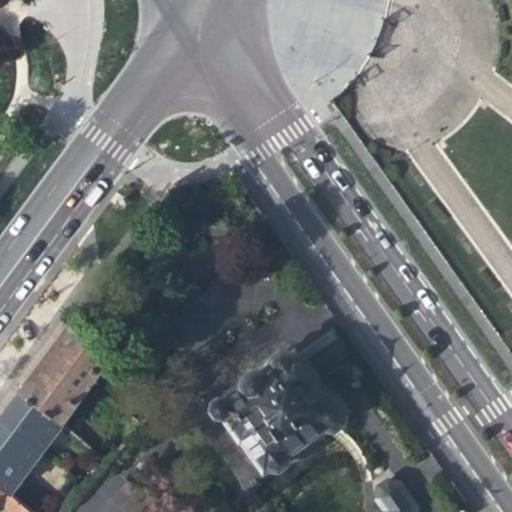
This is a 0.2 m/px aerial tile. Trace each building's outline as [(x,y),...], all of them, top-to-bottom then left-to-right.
[(114,354),(70,321),(49,349),(18,391),(59,424),(114,354)] [(288,465),(290,459),(287,455),(315,436),(332,426),(334,428),(342,422),(344,412),(338,404),(331,401),(299,352),(295,355),(284,353),(279,356),(274,368),(264,375),(254,374),(246,379),(246,388),(226,401),(219,400),(216,402),(215,409),(219,416),(225,416),(240,439),(243,438),(264,470),(273,464),(277,469),(288,465)] [(0,419),(39,451),(59,424),(18,391),(14,397),(0,415),(0,419)] [(5,494),(39,451),(0,419),(0,488),(1,490),(5,494)] [(131,419),(121,431),(130,438),(141,426),(131,419)] [(109,463),(130,438),(121,431),(100,456),(109,463)] [(317,440),(315,436),(287,455),(290,459),(291,459),(295,460),(299,460),(306,458),(310,456),(314,452),(316,447),(317,440)] [(382,473),(381,470),(378,468),(374,470),(373,473),(374,476),(378,478),(381,476),(382,473)] [(100,473),(77,499),(92,511),(95,511),(117,488),(100,473)] [(382,487),(375,492),(373,503),(380,511),(409,511),(401,499),(393,489),(382,487)] [(0,491),(0,506),(6,511),(20,511),(23,509),(5,494),(1,490),(0,491)] [(92,511),(77,499),(65,511),(92,511)]
